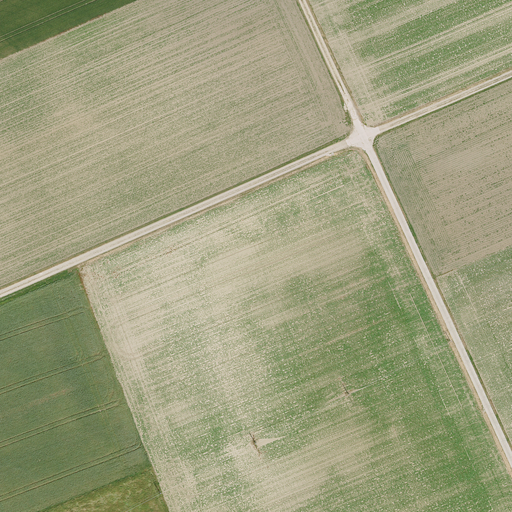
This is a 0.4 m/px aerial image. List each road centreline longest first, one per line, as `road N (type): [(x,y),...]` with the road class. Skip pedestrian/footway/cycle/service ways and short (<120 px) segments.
road 1 (track): [(511,73),(0,293)]
road 2 (track): [(511,460),(299,0)]
